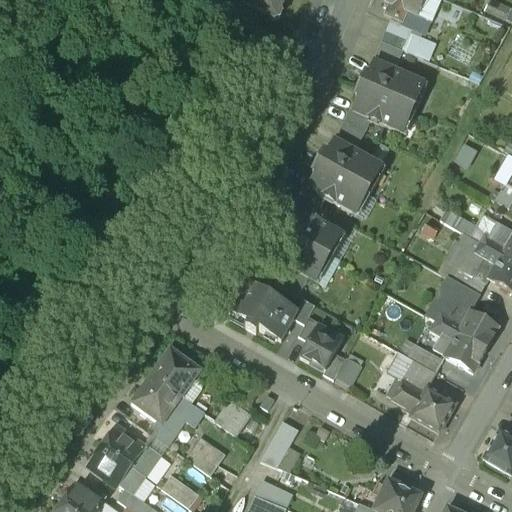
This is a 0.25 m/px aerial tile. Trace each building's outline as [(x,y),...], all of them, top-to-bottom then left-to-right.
[(240,0),(240,3),(267,15),(268,19),(273,21),(278,19),(281,14),(279,10),(283,0),(240,0)] [(424,0),(384,0),(383,3),(389,6),(406,13),(417,18),(424,0)] [(406,13),(389,6),(384,17),(401,24),(406,13)] [(404,38),(383,30),(378,40),(400,49),(404,38)] [(380,44),(371,65),(373,65),(373,64),(393,73),(402,53),(380,44)] [(473,61),(476,50),(455,44),(452,55),(473,61)] [(373,65),(367,79),(362,77),(358,87),(359,88),(354,98),(358,99),(352,112),(352,114),(370,122),(399,134),(408,114),(410,115),(416,102),(414,101),(421,85),(393,73),(373,64),(373,65)] [(370,122),(352,114),(352,112),(349,111),(343,123),(365,133),(370,122)] [(365,133),(343,123),(331,143),(333,144),(334,143),(353,153),(365,133)] [(353,153),(334,143),(333,144),(326,157),(321,154),(316,164),(317,165),(311,174),(315,176),(308,188),(307,190),(325,199),(353,215),(364,195),(366,197),(372,185),(370,184),(379,168),(353,153)] [(460,162),(473,168),(481,151),(468,145),(460,162)] [(325,199),(307,190),(308,188),(305,186),(298,198),(317,209),(319,210),(325,199)] [(298,198),(296,198),(289,210),(293,212),(294,210),(311,220),(317,209),(298,198)] [(311,220),(294,210),(293,212),(286,224),(282,222),(277,231),(276,231),(271,241),(275,243),(267,257),(285,267),(307,280),(312,283),(321,267),(323,268),(330,257),(328,255),(339,236),(311,220)] [(476,230),(446,212),(439,224),(468,241),(469,241),(476,230)] [(511,236),(496,227),(488,241),(484,238),(479,247),(511,266),(511,236)] [(469,241),(468,241),(463,250),(474,256),(479,247),(469,241)] [(511,266),(479,247),(474,256),(495,269),(488,282),(511,296),(511,266)] [(307,280),(285,267),(274,286),(297,299),(307,280)] [(260,280),(241,269),(235,280),(241,283),(254,290),(260,280)] [(486,288),(458,272),(451,284),(479,299),(486,288)] [(254,290),(241,283),(224,314),(247,327),(245,331),(255,337),(257,333),(280,345),(286,336),(289,335),(288,331),(293,323),(297,315),(254,290)] [(479,299),(451,284),(444,296),(472,312),(479,299)] [(297,315),(293,323),(303,329),(308,321),(314,310),(304,304),(297,315)] [(498,331),(469,315),(461,329),(440,316),(435,325),(456,338),(485,354),(498,331)] [(303,329),(297,340),(308,346),(318,328),(319,327),(308,321),(303,329)] [(456,338),(435,325),(429,334),(451,347),(456,338)] [(342,342),(318,328),(308,346),(299,362),(310,368),(311,366),(325,374),(334,357),(342,342)] [(485,354),(456,338),(451,347),(443,360),(472,377),(485,354)] [(199,374),(168,352),(149,379),(189,408),(200,392),(199,387),(192,383),(199,374)] [(345,364),(334,357),(325,374),(322,378),(333,384),(345,364)] [(189,408),(149,379),(130,406),(159,427),(159,428),(173,439),(184,424),(193,430),(202,417),(189,408)] [(423,398),(402,386),(392,403),(414,415),(410,421),(438,437),(454,409),(426,393),(423,398)] [(266,399),(259,410),(267,415),(274,404),(266,399)] [(230,404),(214,426),(234,440),(250,419),(230,404)] [(282,426),(260,464),(277,472),(298,435),(282,426)] [(145,449),(115,427),(100,448),(130,470),(145,449)] [(511,441),(499,434),(483,462),(510,478),(511,475),(511,441)] [(224,459),(200,442),(193,437),(188,444),(195,449),(185,462),(209,480),(224,459)] [(130,470),(100,448),(85,469),(115,490),(130,470)] [(263,479),(250,511),(290,511),(298,493),(263,479)] [(414,511),(420,500),(385,484),(382,491),(375,488),(370,499),(377,502),(372,511),(414,511)] [(100,511),(104,507),(73,485),(59,506),(66,511),(100,511)] [(149,511),(150,511),(124,492),(116,503),(126,511),(127,511),(149,511)]
